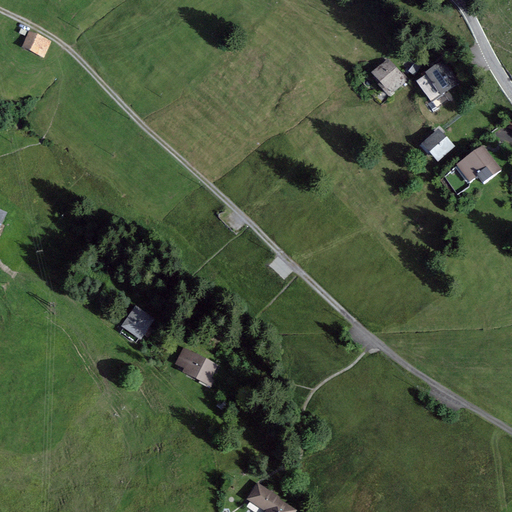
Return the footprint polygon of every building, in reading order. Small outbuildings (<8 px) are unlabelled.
[(45,44),(22,35),(15,52),(38,61),(45,44)] [(389,61),(366,78),(382,100),(405,82),(389,61)] [(439,93),(426,75),(411,87),(424,105),(439,93)] [(436,134),(417,150),(427,162),(446,146),(436,134)] [(483,152),(453,171),(467,193),(497,174),(483,152)] [(141,319),(126,309),(112,332),(126,341),(141,319)] [(214,371),(179,355),(171,372),(206,388),(214,371)] [(293,511),(253,489),(240,511),(241,511),(293,511)]
